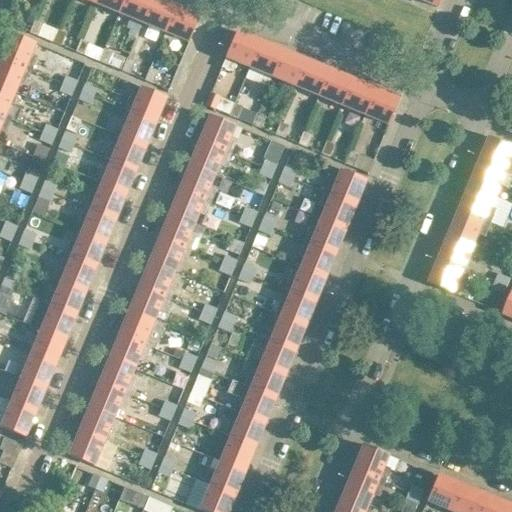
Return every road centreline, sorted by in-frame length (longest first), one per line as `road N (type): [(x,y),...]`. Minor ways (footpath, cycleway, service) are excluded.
road 1 (unclassified): [(14,511),(223,7)]
road 2 (unclassified): [(422,89),(238,511)]
road 3 (residential): [(223,7),(422,89)]
road 4 (residential): [(405,294),(485,113)]
road 5 (unclassified): [(350,422),(511,489)]
road 6 (residential): [(350,422),(405,294)]
